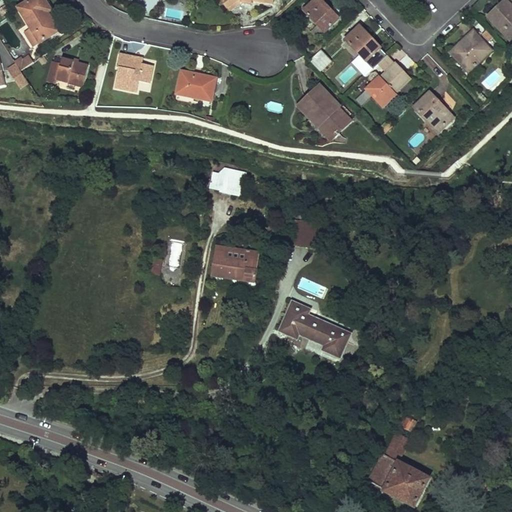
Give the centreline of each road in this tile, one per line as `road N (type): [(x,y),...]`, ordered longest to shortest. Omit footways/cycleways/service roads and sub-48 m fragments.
road 1 (primary): [(256,511),(148,462),(0,410)]
road 2 (primary): [(0,428),(214,511)]
road 3 (residential): [(87,0),(125,26),(260,53)]
